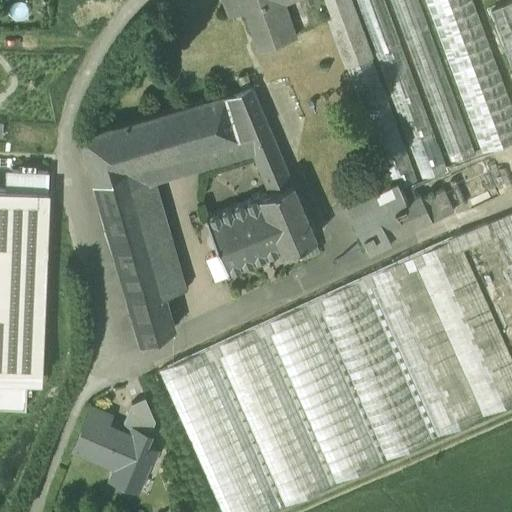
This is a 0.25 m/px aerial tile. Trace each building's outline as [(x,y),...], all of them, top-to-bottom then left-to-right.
[(258,47),(258,49),(295,35),(288,14),(286,15),(287,16),(282,18),(278,5),(279,5),(276,0),(230,0),(233,7),(247,2),(250,9),(245,10),(259,47),(258,47)] [(283,2),(289,0),(276,0),(279,5),(278,5),(282,18),(287,16),(286,15),(288,14),(283,2)] [(327,19),(345,67),(371,57),(350,0),(325,0),(332,18),(327,19)] [(354,0),(422,180),(447,171),(383,0),(354,0)] [(389,0),(450,163),(476,154),(418,0),(389,0)] [(424,0),(481,152),(511,140),(511,106),(472,0),(424,0)] [(236,14),(245,10),(250,9),(247,2),(233,7),(236,14)] [(511,2),(491,11),(511,64),(511,2)] [(390,185),(393,191),(400,188),(417,182),(371,57),(345,67),(389,185),(390,185)] [(79,136),(139,345),(174,329),(165,296),(129,169),(245,136),(252,153),(269,191),(292,182),(251,86),(79,136)] [(129,169),(165,296),(186,290),(156,181),(252,153),(245,136),(129,169)] [(48,171),(12,170),(11,190),(47,191),(48,171)] [(269,191),(258,196),(282,251),(298,245),(314,238),(315,237),(292,182),(269,191)] [(346,206),(367,252),(453,211),(449,202),(446,196),(443,189),(435,194),(433,190),(428,192),(429,196),(427,197),(421,200),(420,196),(407,202),(400,188),(393,191),(390,185),(389,185),(346,206)] [(11,190),(0,189),(0,405),(25,407),(26,380),(39,380),(47,191),(11,190)] [(227,273),(282,251),(258,196),(204,217),(227,273)] [(511,212),(487,223),(492,235),(511,284),(511,212)] [(511,358),(462,247),(492,235),(487,223),(446,239),(447,241),(158,371),(220,511),(271,511),(511,404),(511,358)] [(314,238),(298,245),(303,257),(319,251),(314,238)] [(132,428),(149,435),(155,420),(144,397),(131,403),(123,422),(131,429),(132,428)] [(110,479),(136,490),(148,461),(144,459),(149,446),(145,444),(149,435),(132,428),(131,429),(128,437),(105,428),(110,415),(91,407),(73,449),(116,467),(110,479)]
